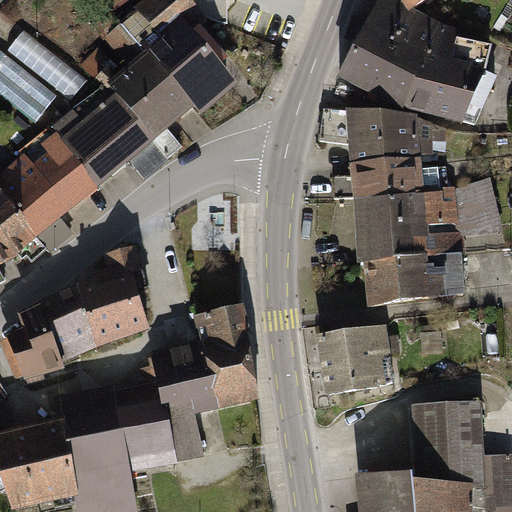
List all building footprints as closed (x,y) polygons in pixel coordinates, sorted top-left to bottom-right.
[(182,0),(152,0),(134,14),(158,46),(182,28),(196,17),(182,0)] [(470,42),(377,0),(332,88),(408,124),(467,136),(493,81),(461,72),(470,42)] [(440,0),(406,0),(414,14),(440,0)] [(158,46),(102,93),(147,153),(229,89),(182,28),(158,46)] [(74,101),(90,81),(27,30),(11,49),(74,101)] [(0,91),(39,124),(61,97),(0,47),(0,91)] [(98,80),(116,64),(103,49),(84,65),(98,80)] [(109,105),(56,148),(94,197),(147,153),(109,105)] [(409,127),(341,116),(346,170),(415,166),(409,127)] [(49,144),(0,179),(0,201),(26,243),(94,197),(56,148),(49,144)] [(415,166),(346,170),(350,208),(418,200),(415,166)] [(418,200),(350,208),(357,267),(454,257),(462,257),(455,197),(418,200)] [(0,252),(7,267),(29,248),(26,243),(0,201),(0,252)] [(146,299),(134,252),(97,258),(103,273),(84,278),(87,286),(67,293),(89,355),(147,333),(141,303),(146,299)] [(454,257),(357,267),(360,307),(459,297),(454,257)] [(56,372),(89,355),(67,293),(31,312),(56,372)] [(56,372),(31,312),(4,322),(13,334),(0,343),(0,367),(8,386),(14,382),(18,389),(25,383),(27,390),(56,372)] [(258,405),(245,312),(194,323),(196,338),(208,416),(258,405)] [(382,330),(311,340),(321,408),(391,398),(382,330)] [(208,416),(196,338),(148,348),(154,372),(175,465),(208,459),(199,417),(208,416)] [(175,465),(154,372),(134,373),(136,389),(109,395),(129,476),(175,465)] [(7,401),(0,391),(0,428),(14,424),(7,401)] [(134,511),(129,476),(109,395),(52,405),(56,424),(73,511),(134,511)] [(478,410),(408,412),(412,478),(349,483),(352,511),(511,511),(511,458),(480,460),(478,410)] [(73,511),(56,424),(0,436),(0,511),(32,511),(36,511),(73,511)]
